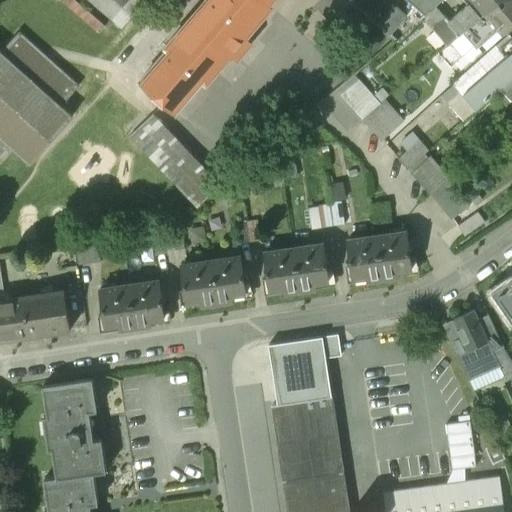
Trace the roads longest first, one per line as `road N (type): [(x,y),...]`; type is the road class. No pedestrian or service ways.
road 1 (residential): [(208,334),(417,308),(453,295),(511,252)]
road 2 (residential): [(0,365),(208,334)]
road 3 (residential): [(208,334),(235,511)]
